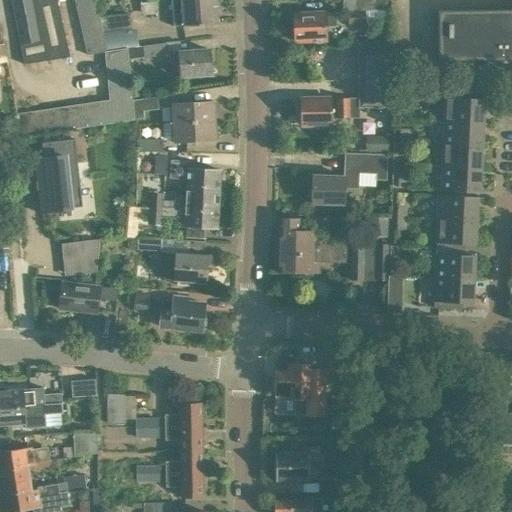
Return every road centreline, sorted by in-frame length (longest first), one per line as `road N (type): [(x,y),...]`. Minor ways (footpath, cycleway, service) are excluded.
road 1 (residential): [(248,324),(255,191),(250,0)]
road 2 (residential): [(496,335),(248,324)]
road 3 (residential): [(243,371),(0,350)]
road 4 (residential): [(244,511),(243,371)]
road 5 (residential): [(496,335),(502,213),(511,199)]
